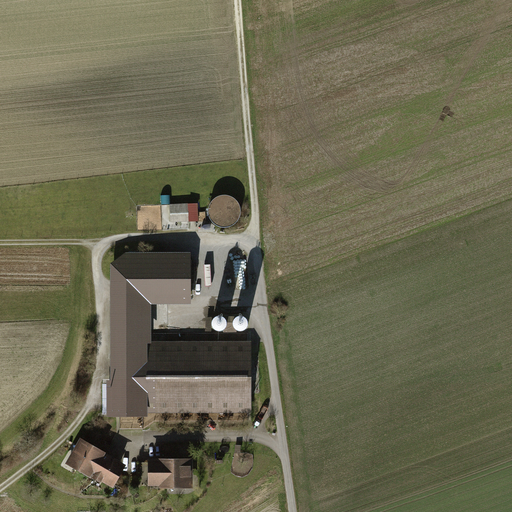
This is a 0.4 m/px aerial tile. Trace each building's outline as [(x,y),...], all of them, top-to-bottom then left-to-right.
[(189,205),(190,221),(199,221),(198,204),(189,205)] [(188,207),(171,207),(172,216),(188,216),(188,207)] [(191,254),(122,254),(109,267),(109,417),(145,417),(145,411),(251,411),(251,342),(151,342),(151,305),(191,305),(191,254)] [(219,332),(224,332),(228,330),(230,325),(229,320),(226,317),(221,315),(217,317),(214,321),(213,325),(215,330),(219,332)] [(240,333),(245,333),(249,330),(251,325),(250,321),(247,317),(242,316),(237,317),(234,321),(234,326),(236,330),(240,333)] [(129,463),(83,439),(70,465),(115,489),(129,463)] [(195,460),(144,461),(144,491),(196,490),(195,460)]
